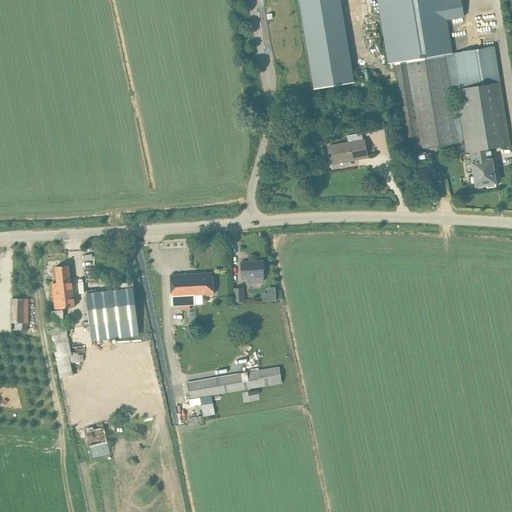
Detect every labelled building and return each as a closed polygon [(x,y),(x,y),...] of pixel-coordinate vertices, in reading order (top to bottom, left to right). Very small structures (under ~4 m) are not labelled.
[(340,0),(298,0),(313,89),(354,83),(340,0)] [(452,54),(447,20),(464,17),(461,0),(445,0),(443,0),(442,0),(376,0),(379,13),(388,64),(395,63),(410,151),(420,149),(464,142),(466,153),(471,153),(474,176),(469,177),(470,185),(476,184),(476,186),(486,184),(487,188),(496,187),(494,177),(497,177),(495,167),(493,168),(490,149),(510,146),(500,82),(495,47),(452,54)] [(328,146),(329,154),(331,164),(367,157),(364,139),(363,140),(361,133),(347,136),(348,142),(328,146)] [(263,276),(262,261),(241,262),(242,280),(249,280),(249,277),(263,276)] [(57,283),(52,284),(53,294),(55,310),(74,308),(71,282),(70,282),(68,266),(55,267),(57,283)] [(170,275),(171,297),(171,306),(174,306),(196,305),(195,295),(212,294),(211,273),(170,275)] [(267,287),(267,293),(261,294),(262,301),(275,301),(275,287),(267,287)] [(234,288),(234,303),(243,302),(243,288),(234,288)] [(92,340),(139,334),(133,289),(86,295),(92,340)] [(11,298),(10,323),(24,323),(28,323),(29,299),(25,299),(11,298)] [(73,375),(65,329),(52,332),(60,377),(73,375)] [(79,354),(71,356),(71,357),(72,363),(80,362),(80,361),(79,355),(79,354)] [(282,384),(279,368),(187,384),(190,400),(282,384)] [(199,398),(189,400),(191,406),(201,404),(199,398)] [(92,458),(110,454),(104,427),(87,431),(90,445),(89,445),(92,458)]
